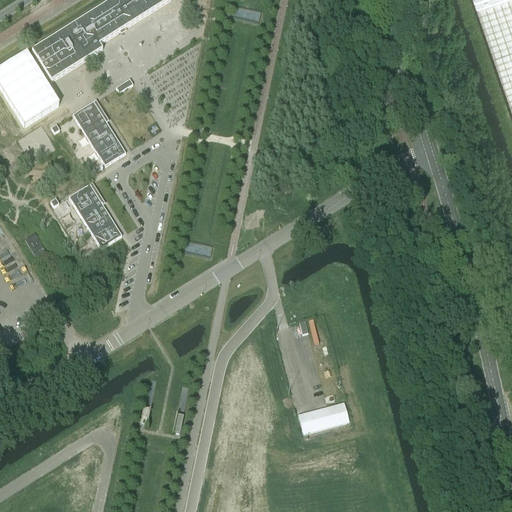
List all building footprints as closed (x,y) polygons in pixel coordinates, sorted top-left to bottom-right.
[(168,0),(115,0),(31,53),(51,84),(102,52),(99,47),(170,2),(168,0)] [(511,0),(473,0),(511,112),(511,0)] [(259,26),(261,14),(231,8),(229,19),(259,26)] [(26,56),(0,72),(0,91),(24,129),(58,107),(26,56)] [(129,82),(115,90),(119,96),(132,87),(129,82)] [(93,104),(72,117),(104,169),(125,155),(106,125),(93,104)] [(56,127),(50,130),(54,136),(59,132),(56,127)] [(89,187),(68,200),(100,251),(121,238),(102,207),(89,187)] [(55,201),(50,204),(53,210),(58,206),(55,201)] [(45,253),(35,236),(24,242),(35,260),(45,253)] [(183,242),(180,255),(211,261),(214,249),(183,242)] [(42,330),(38,323),(28,330),(32,336),(42,330)] [(305,324),(299,325),(301,337),(308,335),(305,324)] [(303,437),(348,425),(343,405),(326,410),(298,418),(303,437)] [(146,430),(150,410),(149,410),(149,411),(147,411),(143,410),(139,427),(142,428),(145,429),(145,430),(146,430)] [(179,436),(183,418),(180,417),(177,417),(177,416),(176,415),(172,435),(173,435),(173,434),(176,435),(179,436)]
